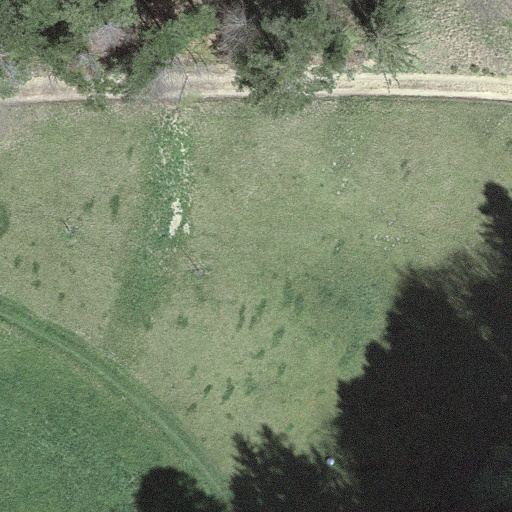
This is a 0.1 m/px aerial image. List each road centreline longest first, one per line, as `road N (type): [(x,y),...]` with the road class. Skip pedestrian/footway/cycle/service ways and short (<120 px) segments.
road 1 (track): [(511,100),(411,86),(0,98)]
road 2 (track): [(0,307),(74,344),(173,427),(241,511)]
